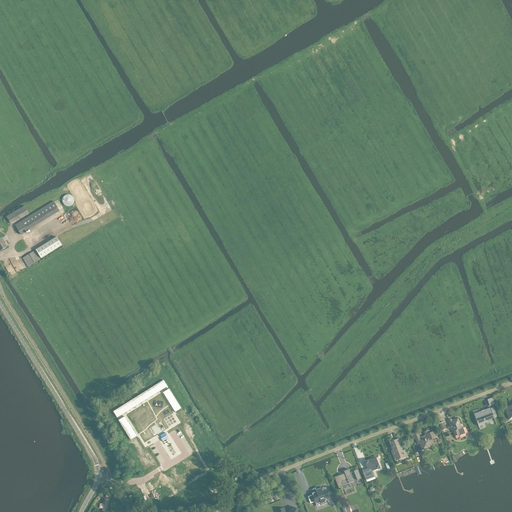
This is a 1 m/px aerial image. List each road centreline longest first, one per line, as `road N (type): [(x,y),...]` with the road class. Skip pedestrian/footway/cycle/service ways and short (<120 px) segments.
road 1 (unclassified): [(217,511),(271,473),(511,383)]
road 2 (tertiary): [(98,477),(0,303)]
